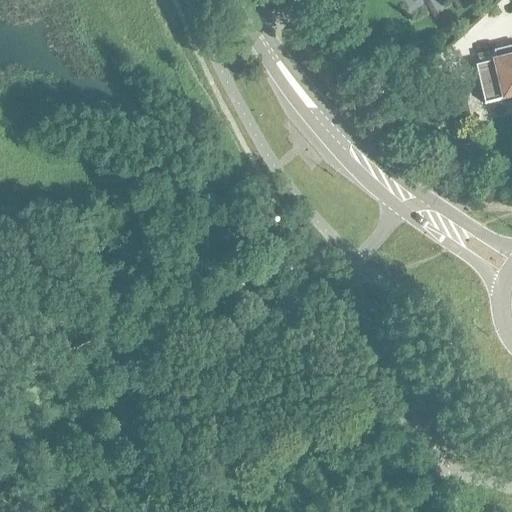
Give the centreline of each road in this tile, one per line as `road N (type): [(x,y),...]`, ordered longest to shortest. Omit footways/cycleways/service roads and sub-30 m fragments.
road 1 (tertiary): [(269,49),(292,96),(353,170),(504,282)]
road 2 (tertiary): [(511,251),(364,150),(269,49)]
road 3 (track): [(119,226),(72,211),(0,211)]
